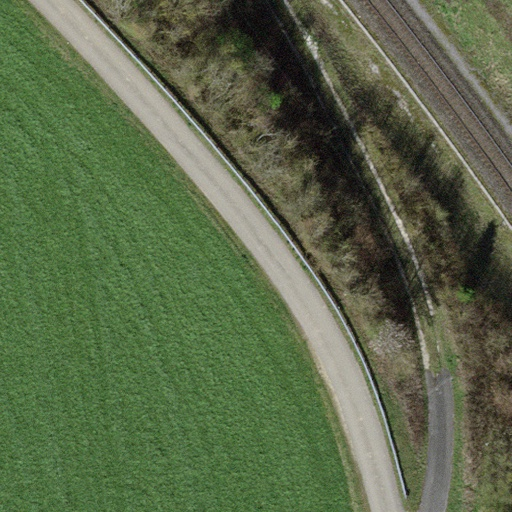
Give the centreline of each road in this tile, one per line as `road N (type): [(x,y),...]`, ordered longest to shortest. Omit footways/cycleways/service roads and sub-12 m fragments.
road 1 (unclassified): [(387,511),(339,362),(299,290),(205,171),(50,0)]
road 2 (track): [(430,511),(430,310),(263,0)]
